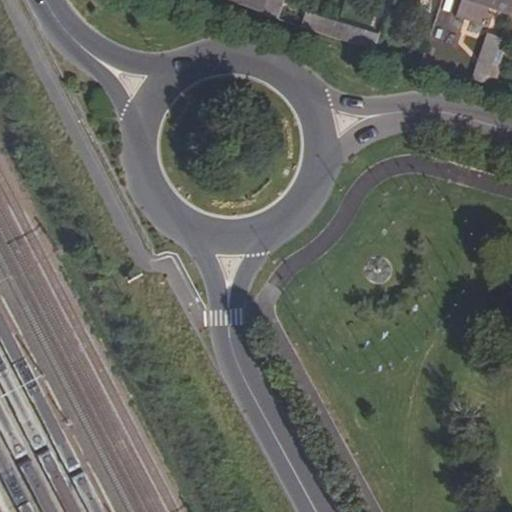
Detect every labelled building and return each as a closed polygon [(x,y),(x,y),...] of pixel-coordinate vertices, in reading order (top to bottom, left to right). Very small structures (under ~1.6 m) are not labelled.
[(223,0),(256,13),(260,15),(265,0),(223,0)] [(265,0),(260,15),(276,21),(282,0),(265,0)] [(480,27),(487,8),(463,0),(459,0),(454,18),(480,27)] [(511,0),(463,0),(487,8),(508,15),(511,0)] [(304,15),(300,29),(315,34),(320,19),(304,15)] [(320,19),(315,34),(333,39),(337,24),(320,19)] [(337,24),(333,39),(375,51),(380,36),(337,24)] [(488,32),(472,78),(486,82),(501,37),(488,32)]
